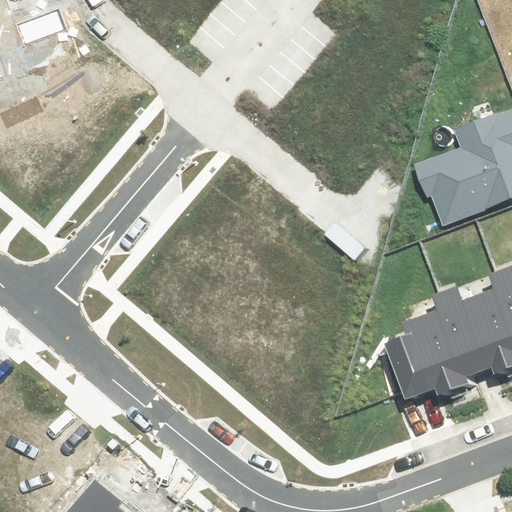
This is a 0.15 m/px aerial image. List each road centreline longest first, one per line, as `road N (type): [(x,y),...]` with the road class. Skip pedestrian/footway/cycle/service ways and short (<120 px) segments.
road 1 (residential): [(32,296),(220,464),(276,500),(359,497),(511,442)]
road 2 (residential): [(32,296),(192,104)]
road 3 (residential): [(361,247),(192,104)]
road 4 (residential): [(192,104),(114,48),(91,0)]
